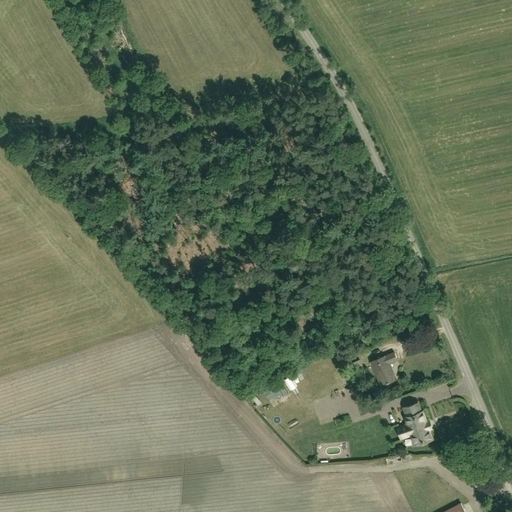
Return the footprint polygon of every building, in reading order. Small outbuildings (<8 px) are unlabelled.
[(258,350),(258,331),(249,331),(249,350),(258,350)] [(397,360),(394,352),(385,356),(371,362),(381,386),(395,380),(390,368),(391,367),(389,363),(397,360)] [(354,371),(363,367),(360,360),(351,363),(352,365),(351,366),(352,368),(353,367),(354,371)] [(461,363),(448,363),(448,372),(461,372),(461,363)] [(273,375),(260,383),(273,403),(285,394),(273,375)] [(339,399),(334,402),(342,418),(347,415),(339,399)] [(432,439),(423,411),(421,412),(418,403),(404,408),(407,417),(405,417),(407,424),(405,425),(408,435),(411,435),(414,445),(432,439)] [(348,413),(350,420),(362,416),(360,409),(348,413)] [(264,477),(269,489),(294,477),(289,466),(264,477)] [(420,494),(441,480),(431,466),(411,481),(420,494)] [(317,511),(366,511),(367,500),(379,500),(380,477),(346,476),(346,471),(318,470),(317,511)] [(465,511),(461,503),(443,511),(465,511)]
